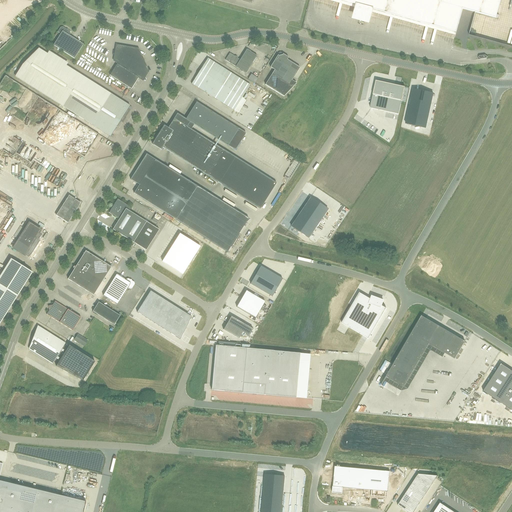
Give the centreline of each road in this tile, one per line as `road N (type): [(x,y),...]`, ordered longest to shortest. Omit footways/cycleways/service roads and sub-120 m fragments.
road 1 (unclassified): [(499,83),(483,133),(395,288)]
road 2 (unclassified): [(363,55),(351,107),(253,249)]
road 3 (tertiary): [(80,227),(171,81),(182,35)]
road 4 (tertiary): [(363,55),(269,33),(182,35)]
road 5 (tertiary): [(0,379),(18,325),(80,227)]
road 6 (unclassified): [(340,416),(175,402)]
road 7 (unclassified): [(0,435),(163,448)]
road 8 (unclassified): [(80,227),(215,311)]
road 9 (unclassified): [(163,448),(318,464)]
road 10 (unclassified): [(395,288),(253,249)]
road 11 (unclassified): [(409,294),(340,416)]
road 12 (tertiary): [(499,83),(363,55)]
road 13 (tertiary): [(182,35),(63,0)]
